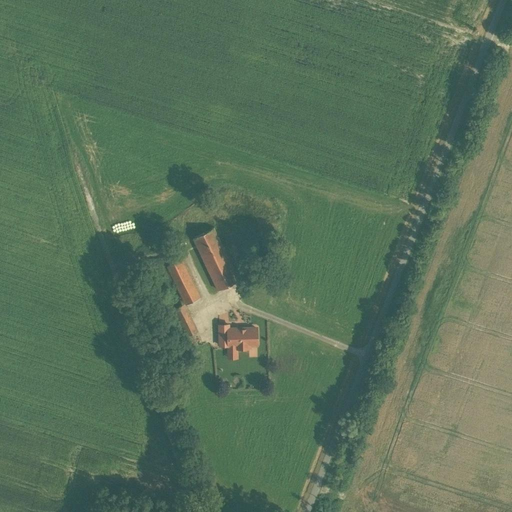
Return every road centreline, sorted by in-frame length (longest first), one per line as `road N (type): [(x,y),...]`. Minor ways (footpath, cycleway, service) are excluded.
road 1 (unclassified): [(502,0),(306,511)]
road 2 (track): [(211,511),(188,481),(55,92)]
